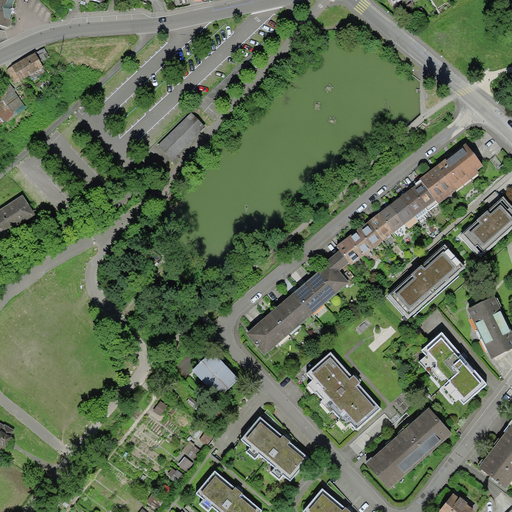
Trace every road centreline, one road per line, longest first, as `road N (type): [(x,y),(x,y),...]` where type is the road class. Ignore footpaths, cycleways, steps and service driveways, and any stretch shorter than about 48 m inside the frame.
road 1 (residential): [(330,452),(236,353),(228,317),(480,104)]
road 2 (residential): [(0,59),(71,32),(283,0)]
road 3 (track): [(0,175),(157,25)]
road 4 (residential): [(411,511),(511,380)]
road 5 (residential): [(480,104),(355,0)]
